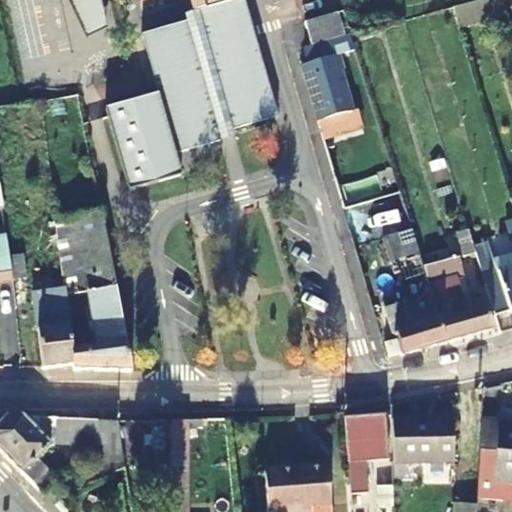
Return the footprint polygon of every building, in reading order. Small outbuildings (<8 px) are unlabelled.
[(106,27),(100,0),(67,0),(86,37),(106,27)] [(203,0),(185,0),(188,10),(205,5),(203,0)] [(207,11),(242,1),(241,0),(203,0),(205,5),(207,11)] [(458,30),(501,19),(495,0),(478,0),(453,6),(458,30)] [(277,122),(242,1),(207,11),(205,5),(197,8),(201,23),(187,27),(185,20),(139,34),(157,98),(103,113),(126,195),(179,180),(173,159),(220,145),(216,132),(229,128),(231,135),(277,122)] [(188,10),(183,12),(185,20),(187,27),(201,23),(197,8),(188,10)] [(327,46),(343,41),(337,19),(304,28),(311,51),(327,46)] [(332,63),(327,46),(311,51),(303,53),(308,70),(332,63)] [(345,75),(341,61),(332,63),(308,70),(302,72),(318,126),(354,116),(342,76),(345,75)] [(233,142),(231,135),(229,128),(216,132),(220,145),(233,142)] [(88,348),(89,353),(72,354),(70,354),(72,367),(73,373),(84,374),(133,374),(118,299),(96,195),(53,201),(56,225),(66,224),(79,298),(89,296),(98,346),(88,348)] [(46,211),(11,216),(15,246),(49,242),(46,211)] [(408,234),(379,243),(401,315),(407,334),(394,338),(380,342),(386,364),(443,347),(431,309),(425,289),(420,271),(408,234)] [(8,259),(6,245),(0,246),(0,289),(12,288),(8,259)] [(12,288),(14,309),(29,307),(22,257),(8,259),(12,288)] [(420,271),(425,289),(461,278),(456,260),(420,271)] [(511,314),(511,271),(482,281),(494,320),(511,314)] [(33,332),(38,370),(72,367),(70,354),(72,354),(64,293),(45,295),(50,330),(33,332)] [(431,309),(443,347),(492,332),(485,310),(466,315),(462,300),(431,309)] [(394,338),(407,334),(401,315),(388,319),(394,338)] [(55,445),(80,446),(95,423),(58,422),(20,420),(9,420),(0,427),(0,454),(44,499),(54,484),(35,464),(55,445)] [(383,465),(380,422),(342,424),(345,468),(383,465)] [(89,488),(124,469),(117,423),(95,423),(80,446),(101,447),(103,465),(86,468),(89,488)] [(449,483),(451,423),(389,423),(387,465),(428,466),(428,482),(449,483)] [(511,503),(511,427),(481,425),(476,501),(511,503)] [(328,511),(324,471),(261,477),(264,511),(328,511)] [(64,484),(52,497),(63,509),(77,495),(64,484)] [(385,510),(386,492),(371,492),(369,510),(385,510)]
